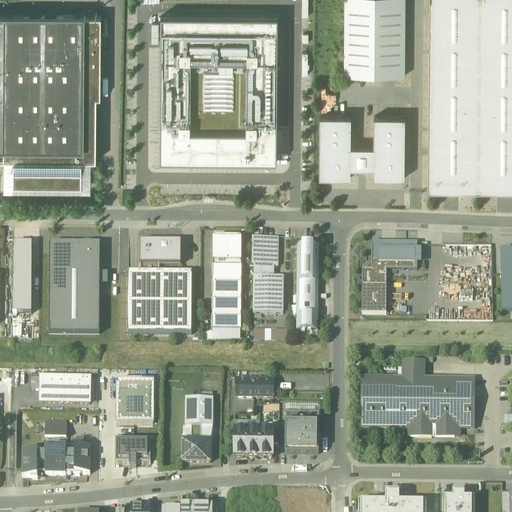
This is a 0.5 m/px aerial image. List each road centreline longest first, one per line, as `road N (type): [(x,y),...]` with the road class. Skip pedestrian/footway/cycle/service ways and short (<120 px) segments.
road 1 (residential): [(0,506),(341,477)]
road 2 (residential): [(339,219),(0,215)]
road 3 (residential): [(339,219),(341,477)]
road 4 (residential): [(511,224),(339,219)]
road 5 (residential): [(341,477),(511,474)]
